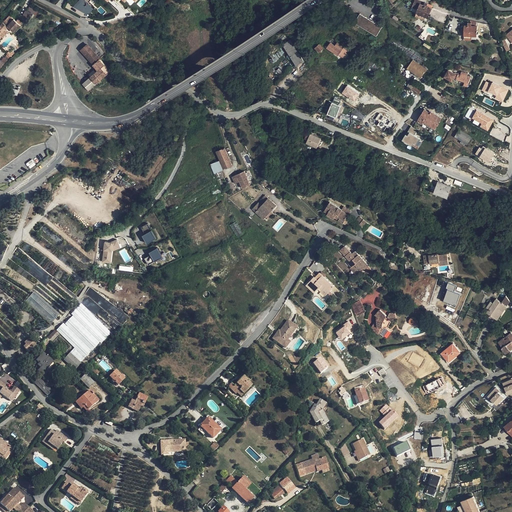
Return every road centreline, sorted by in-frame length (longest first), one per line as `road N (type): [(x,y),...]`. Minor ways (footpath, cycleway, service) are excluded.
road 1 (residential): [(511,195),(387,153),(275,103),(219,114),(186,88),(140,78),(121,64)]
road 2 (residential): [(124,444),(180,410),(259,330),(324,228)]
road 3 (secondary): [(70,121),(106,124),(139,114),(315,0)]
road 4 (residential): [(437,511),(453,462),(450,405),(511,367)]
road 5 (residential): [(0,343),(50,406),(124,444)]
